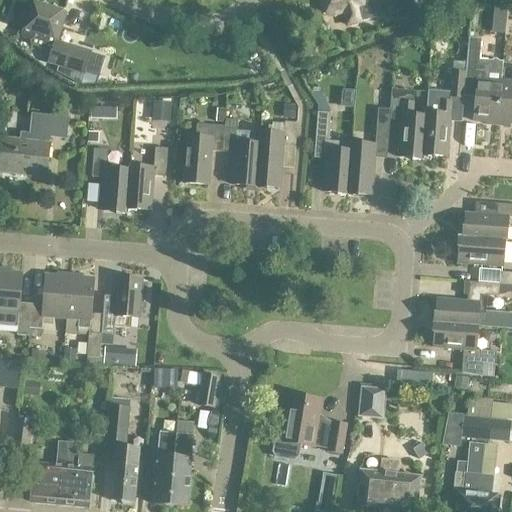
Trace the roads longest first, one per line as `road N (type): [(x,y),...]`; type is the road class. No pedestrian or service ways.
road 1 (residential): [(170,256),(202,222),(368,232),(399,247)]
road 2 (residential): [(399,247),(391,336),(380,345),(271,339),(239,352)]
road 3 (residential): [(170,256),(0,244)]
road 4 (residential): [(113,0),(201,21),(256,22),(255,0)]
road 5 (residential): [(219,511),(239,352)]
road 6 (residential): [(239,352),(184,341),(169,311),(170,256)]
road 7 (residential): [(399,247),(463,179),(510,175)]
